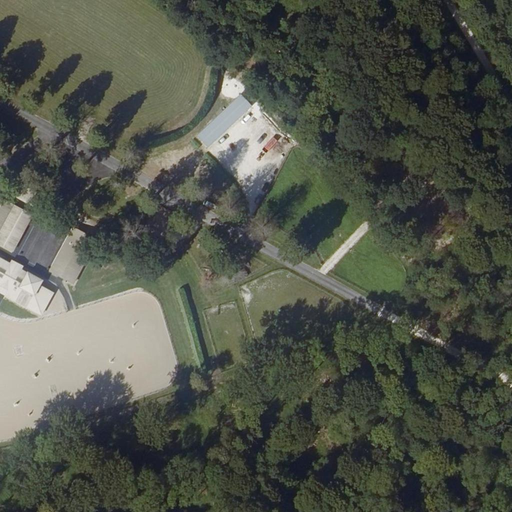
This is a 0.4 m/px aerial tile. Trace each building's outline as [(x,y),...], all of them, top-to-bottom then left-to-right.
[(190,101),(161,152),(194,170),(211,139),(242,156),(224,188),(256,206),(285,155),(190,101)] [(279,150),(284,154),(293,142),(288,138),(279,150)] [(0,199),(0,246),(14,254),(33,217),(0,199)] [(72,226),(50,273),(75,285),(97,238),(72,226)] [(0,262),(1,261),(0,259),(0,294),(41,317),(54,294),(39,286),(42,281),(32,275),(30,278),(19,272),(21,268),(10,262),(6,270),(0,266),(0,262)]
